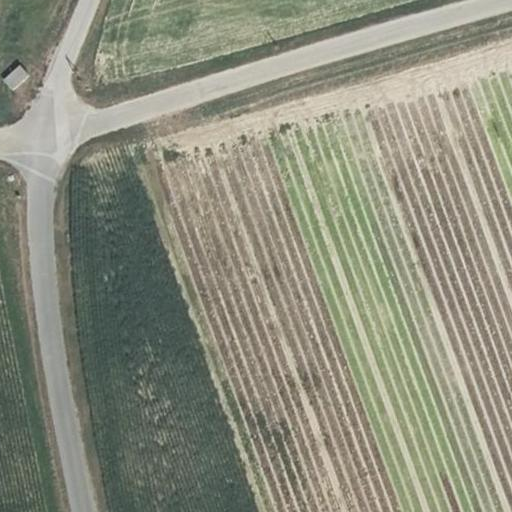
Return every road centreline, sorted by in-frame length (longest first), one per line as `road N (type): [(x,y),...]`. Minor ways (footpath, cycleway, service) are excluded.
road 1 (unclassified): [(511,6),(42,135)]
road 2 (unclassified): [(42,135),(46,339),(77,511)]
road 3 (unclassified): [(93,0),(42,135)]
